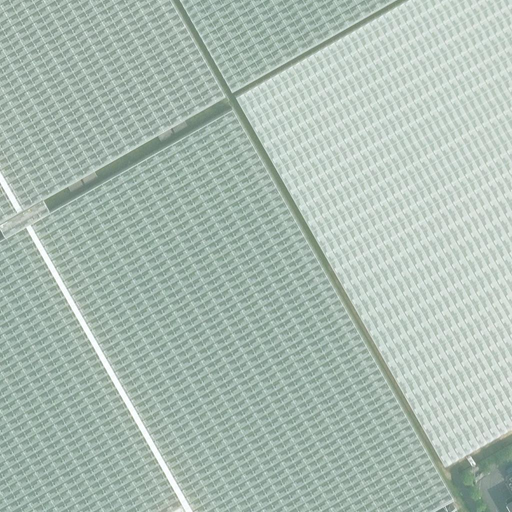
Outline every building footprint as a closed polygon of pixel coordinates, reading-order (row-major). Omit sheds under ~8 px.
[(0,0),(0,220),(41,198),(224,95),(170,0),(0,0)] [(179,0),(231,91),(392,0),(179,0)] [(511,0),(404,0),(235,96),(443,464),(511,425),(511,0)] [(48,210),(41,198),(0,220),(0,228),(4,235),(0,237),(0,511),(427,511),(453,498),(231,108),(48,210)] [(187,125),(184,120),(172,127),(175,132),(187,125)] [(158,135),(160,140),(172,134),(170,129),(158,135)] [(85,183),(96,177),(97,176),(94,171),(82,178),(85,183)] [(68,186),(70,191),(82,185),(80,179),(68,186)]
